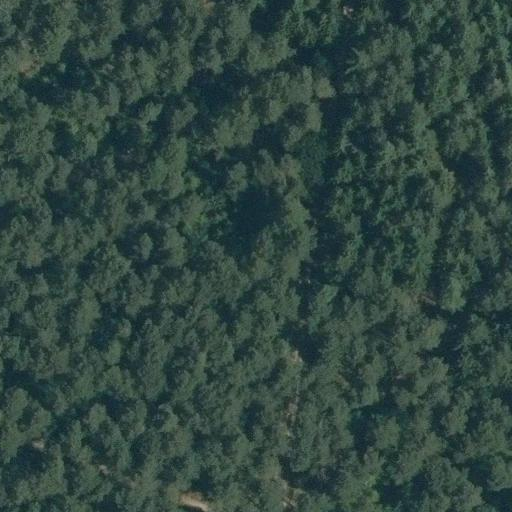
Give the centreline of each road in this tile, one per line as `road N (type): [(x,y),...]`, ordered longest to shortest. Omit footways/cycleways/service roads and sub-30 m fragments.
road 1 (track): [(339,0),(273,511)]
road 2 (track): [(0,423),(237,511)]
